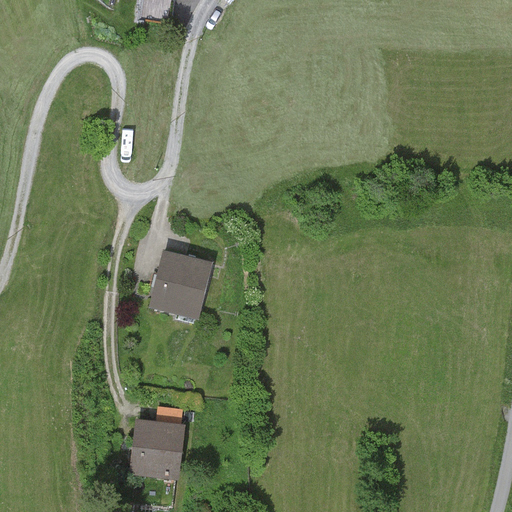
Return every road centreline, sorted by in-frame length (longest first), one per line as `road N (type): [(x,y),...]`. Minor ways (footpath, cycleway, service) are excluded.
road 1 (track): [(213,0),(196,32),(166,178),(154,190),(120,187),(111,169),(119,91),(111,65),(91,56),(70,63),(47,93),(0,275)]
road 2 (track): [(134,193),(114,257),(108,319),(116,392),(129,412)]
